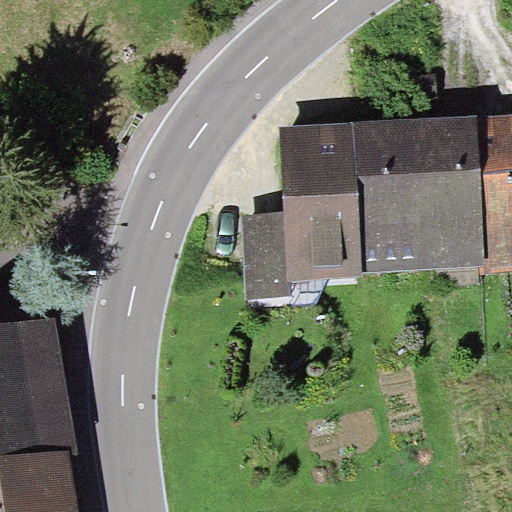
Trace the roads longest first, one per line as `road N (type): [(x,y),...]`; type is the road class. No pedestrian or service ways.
road 1 (tertiary): [(337,0),(217,111),(151,231),(125,344),(139,511)]
road 2 (track): [(0,243),(151,231)]
